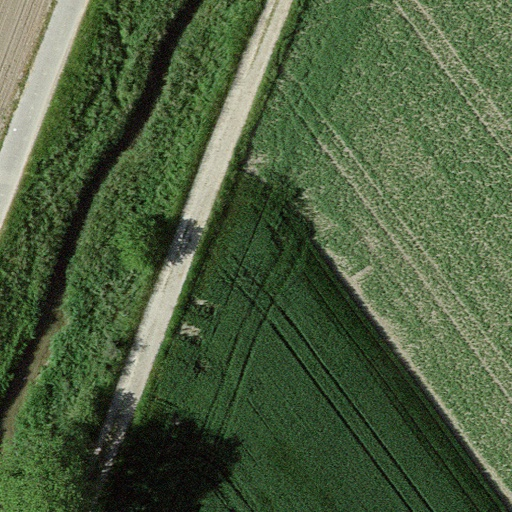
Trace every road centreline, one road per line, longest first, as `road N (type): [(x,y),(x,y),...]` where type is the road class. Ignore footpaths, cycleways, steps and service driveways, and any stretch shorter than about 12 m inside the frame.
road 1 (track): [(270,0),(75,511)]
road 2 (track): [(73,0),(0,187)]
